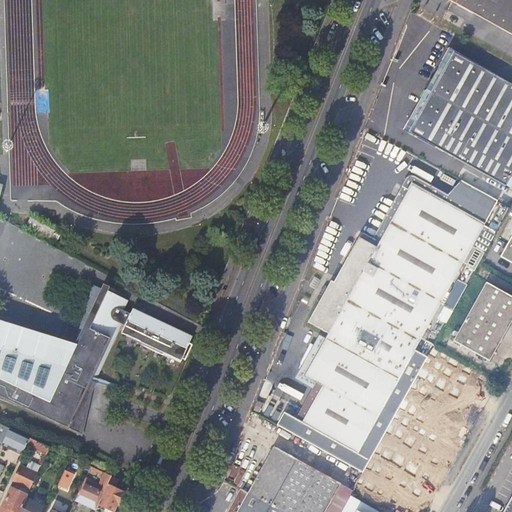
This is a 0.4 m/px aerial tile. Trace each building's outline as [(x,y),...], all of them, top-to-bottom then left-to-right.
[(511,0),(449,0),(473,13),(511,34),(511,0)] [(426,97),(407,131),(504,186),(511,172),(511,84),(452,51),(433,85),(428,82),(421,94),(426,97)] [(362,474),(385,431),(371,423),(495,202),(456,181),(444,193),(412,175),(411,174),(409,174),(407,174),(405,174),(404,175),(402,176),(401,178),(398,184),(407,189),(374,247),(357,236),(331,282),(328,281),(305,322),(326,334),(302,377),(321,387),(301,424),(283,413),(275,426),(362,474)] [(55,243),(59,234),(30,219),(26,227),(55,243)] [(511,236),(500,257),(511,263),(511,236)] [(511,299),(485,284),(453,341),(487,360),(511,315),(511,299)] [(12,337),(10,333),(0,329),(0,397),(17,405),(65,428),(65,430),(79,437),(85,411),(82,409),(121,325),(124,327),(121,334),(138,342),(138,345),(152,352),(166,357),(166,356),(180,362),(181,360),(184,361),(192,346),(189,344),(190,342),(183,339),(185,334),(171,328),(169,333),(156,326),(158,322),(144,315),(142,320),(130,314),(123,310),(120,309),(124,300),(95,287),(82,330),(76,343),(74,344),(63,368),(54,365),(60,348),(34,340),(29,343),(27,341),(25,340),(23,338),(21,337),(18,337),(16,337),(13,337),(12,337)] [(439,366),(412,415),(451,437),(478,388),(439,366)] [(0,444),(2,446),(9,430),(0,425),(0,444)] [(29,439),(9,430),(2,446),(1,447),(21,456),(23,452),(29,439)] [(42,454),(47,456),(50,449),(29,439),(23,452),(29,454),(31,449),(42,454)] [(398,439),(373,485),(412,507),(437,461),(398,439)] [(272,446),(247,491),(246,493),(280,511),(338,511),(351,490),(272,446)] [(33,474),(36,475),(38,476),(47,456),(42,454),(33,474)] [(65,468),(59,484),(69,488),(76,473),(65,468)] [(18,474),(14,483),(29,490),(36,475),(33,474),(26,471),(23,477),(18,474)] [(91,511),(94,511),(107,485),(110,477),(103,473),(97,487),(84,481),(73,504),(91,511)] [(124,493),(107,485),(94,511),(113,511),(116,506),(118,506),(124,493)] [(28,496),(11,489),(0,511),(19,511),(22,506),(23,507),(28,496)] [(235,511),(246,493),(239,489),(226,511),(235,511)] [(28,496),(23,507),(20,511),(45,511),(47,509),(33,503),(36,495),(30,492),(28,496)] [(280,511),(246,493),(235,511),(280,511)] [(511,511),(511,495),(502,511),(511,511)] [(377,511),(361,503),(357,511),(377,511)]
